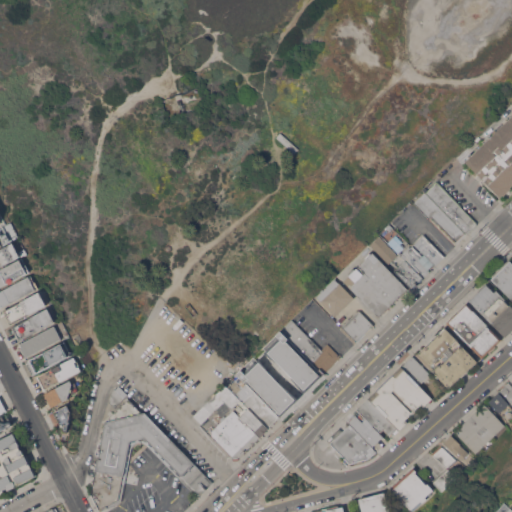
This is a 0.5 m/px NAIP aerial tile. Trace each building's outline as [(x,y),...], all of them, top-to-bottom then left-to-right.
[(511,185),(510,187),(511,188),(504,195),(502,194),(500,196),(463,159),(470,152),(471,154),(484,142),(482,141),(511,111),(511,185)] [(298,148),(295,152),(276,136),(280,132),(298,148)] [(430,185),(431,186),(437,180),(461,205),(460,205),(477,223),(466,234),(424,191),(425,191),(424,191),(422,189),(428,183),(430,185)] [(466,234),(457,242),(432,216),(429,218),(413,202),(424,191),(466,234)] [(0,227),(11,222),(18,236),(11,240),(10,239),(1,244),(2,244),(0,245),(0,227)] [(390,224),(393,227),(389,231),(387,228),(385,226),(389,223),(390,224)] [(424,254),(413,243),(423,234),(444,256),(435,264),(433,266),(422,255),(424,254)] [(370,245),(380,235),(398,254),(388,264),(370,245)] [(433,266),(423,276),(405,258),(388,241),(393,236),(401,244),(402,243),(405,246),(400,251),(402,252),(409,246),(410,247),(412,245),(422,255),(433,266)] [(0,249),(14,242),(19,251),(24,248),(27,254),(22,257),(21,255),(0,266),(0,249)] [(387,308),(378,316),(351,288),(353,286),(350,283),(348,285),(343,280),(350,274),(349,273),(351,271),(354,268),(355,269),(363,261),(366,258),(365,256),(370,252),(371,253),(372,251),(408,288),(398,297),(387,308)] [(0,270),(23,258),(30,271),(0,286),(0,270)] [(423,276),(422,277),(423,278),(412,289),(394,270),(405,258),(423,276)] [(511,262),(511,299),(491,278),(510,260),(511,261),(511,262)] [(0,291),(31,275),(38,288),(0,307),(0,291)] [(335,316),(319,300),(320,299),(317,296),(335,279),(338,282),(339,281),(354,297),(335,316)] [(494,291),(496,289),(511,305),(511,329),(505,336),(469,300),(486,283),(487,284),(494,291)] [(40,291),(47,304),(10,324),(3,310),(40,291)] [(490,328),(501,339),(482,358),(447,322),(466,303),(467,304),(490,328)] [(19,340),(12,327),(48,308),(55,320),(19,340)] [(374,325),(356,341),(341,326),(358,310),(360,310),(374,325)] [(293,320),(321,348),(327,342),(341,356),(323,374),(281,331),(280,330),(291,318),(293,320)] [(26,357),(19,344),(55,325),(61,338),(26,357)] [(477,360),(449,388),(416,354),(444,326),(445,328),(477,360)] [(276,335),(281,340),(268,352),(304,390),(319,375),(286,341),(288,339),(280,331),(276,335)] [(65,341),(70,352),(69,352),(70,354),(68,356),(33,374),(27,363),(28,362),(28,360),(65,341)] [(401,366),(412,355),(430,374),(419,384),(401,366)] [(74,356),(76,360),(77,360),(80,365),(79,365),(82,370),(47,388),(44,390),(37,376),(61,363),(74,356)] [(237,374),(241,370),(246,375),(259,362),(295,399),(280,414),(247,380),(245,382),(237,374)] [(396,427),(367,398),(367,397),(368,398),(377,389),(377,390),(401,366),(419,384),(432,397),(423,406),(421,403),(405,419),(408,422),(399,430),(396,427)] [(193,415),(225,384),(226,385),(227,386),(235,379),(239,376),(279,418),(280,418),(239,459),(233,458),(232,457),(211,435),(211,431),(232,410),(223,400),(201,423),(194,416),(193,415)] [(70,379),(72,383),(75,382),(79,390),(71,394),(72,396),(51,407),(44,393),(70,379)] [(499,390),(505,385),(505,384),(508,381),(511,385),(511,404),(501,392),(499,390)] [(105,421),(117,409),(109,402),(110,392),(114,388),(125,399),(126,398),(142,412),(143,411),(212,482),(198,496),(149,446),(146,443),(143,441),(141,441),(138,441),(136,442),(134,444),(133,445),(132,447),(121,501),(108,508),(107,507),(100,511),(91,493),(105,421)] [(511,407),(511,417),(507,421),(488,401),(498,392),(499,393),(511,407)] [(389,434),(383,429),(380,432),(356,408),(367,398),(396,427),(389,434)] [(54,411),(70,403),(72,407),(67,431),(64,431),(54,411)] [(505,424),(475,453),(455,431),(484,403),(486,405),(505,424)] [(372,446),(350,424),(346,420),(357,409),(356,409),(356,408),(380,432),(387,440),(378,449),(374,444),(372,446)] [(0,416),(6,413),(10,420),(7,422),(8,421),(10,421),(11,422),(11,423),(11,424),(10,426),(1,431),(1,432),(0,433),(0,416)] [(376,450),(369,457),(349,463),(344,457),(341,461),(327,446),(335,438),(331,435),(339,427),(343,430),(350,424),(372,446),(376,450)] [(0,439),(15,431),(19,439),(17,440),(20,444),(19,446),(21,450),(22,449),(25,455),(27,454),(30,462),(29,462),(32,468),(33,467),(37,475),(18,484),(17,483),(15,484),(15,486),(8,489),(7,487),(3,489),(5,492),(0,493),(0,439)] [(460,443),(460,444),(468,452),(466,453),(470,457),(465,462),(442,441),(449,433),(452,435),(460,443)] [(432,453),(441,445),(456,459),(446,467),(432,453)] [(415,469),(433,489),(431,490),(425,496),(426,498),(422,502),(420,500),(411,509),(391,487),(413,467),(415,469)] [(448,468),(457,477),(441,491),(433,482),(448,468)] [(389,511),(362,511),(358,498),(384,491),(385,493),(389,511)]
